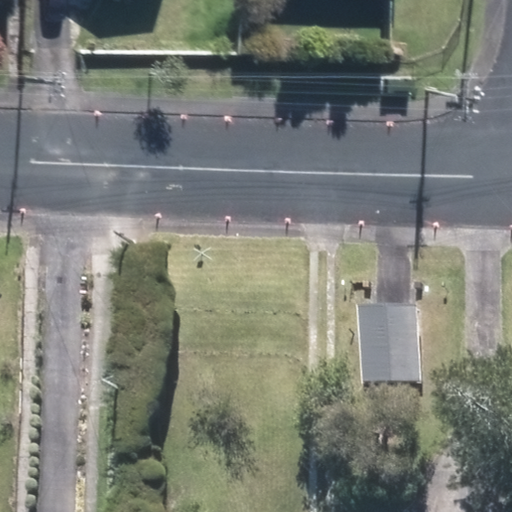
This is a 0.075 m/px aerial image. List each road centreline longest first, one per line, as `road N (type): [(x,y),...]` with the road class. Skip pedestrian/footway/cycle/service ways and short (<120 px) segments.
road 1 (residential): [(0,156),(511,180)]
road 2 (unknown): [(56,511),(68,227)]
